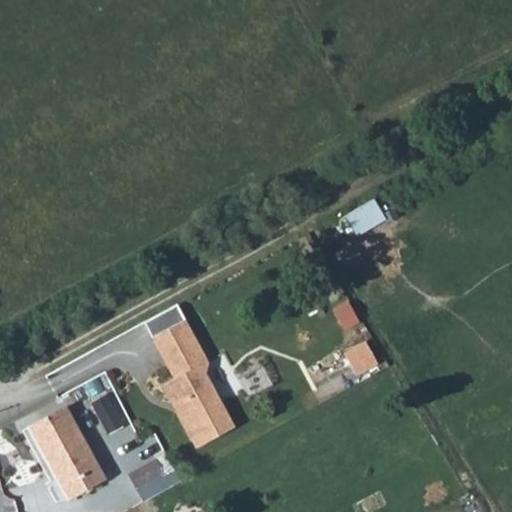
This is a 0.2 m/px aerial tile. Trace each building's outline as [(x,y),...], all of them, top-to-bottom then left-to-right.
[(374,195),(346,213),(359,233),(387,214),(374,195)] [(181,317),(148,335),(170,377),(159,383),(167,399),(174,401),(178,409),(174,411),(193,446),(231,425),(202,371),(205,361),(181,317)] [(367,338),(346,350),(358,373),(380,361),(367,338)] [(95,401),(110,430),(129,420),(114,391),(95,401)] [(174,401),(167,399),(174,411),(178,409),(174,401)] [(28,425),(63,495),(100,478),(63,406),(28,425)] [(135,500),(145,494),(157,488),(175,478),(161,452),(120,474),(135,500)]
